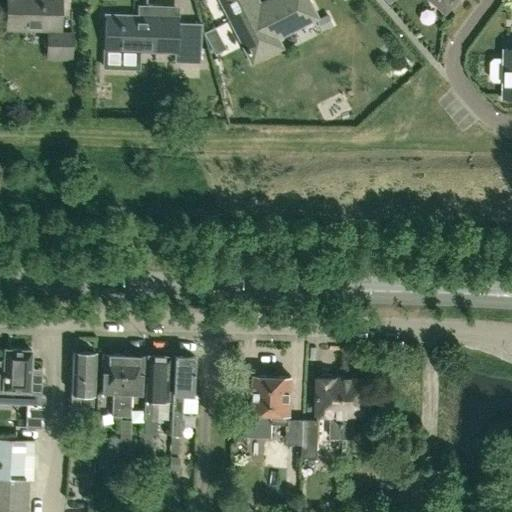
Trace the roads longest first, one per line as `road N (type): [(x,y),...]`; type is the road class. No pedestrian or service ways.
road 1 (residential): [(0,317),(450,328),(511,341)]
road 2 (secondary): [(419,292),(0,281)]
road 3 (unknown): [(218,323),(203,511)]
road 4 (residential): [(508,126),(482,114),(453,83),(453,48),(484,0)]
